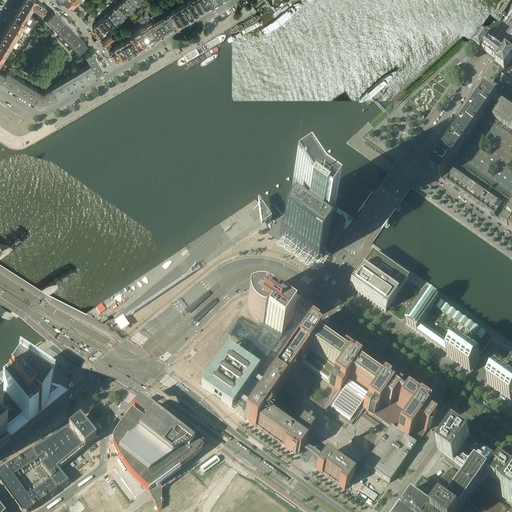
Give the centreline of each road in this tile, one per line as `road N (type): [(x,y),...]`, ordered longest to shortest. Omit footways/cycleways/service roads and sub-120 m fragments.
road 1 (secondary): [(344,511),(153,372)]
road 2 (secondary): [(317,290),(277,265),(241,264),(125,352)]
road 3 (secondary): [(511,427),(325,295)]
road 4 (secondary): [(140,384),(321,511)]
road 5 (secondary): [(153,372),(245,286),(276,287),(311,309)]
road 6 (secondary): [(311,309),(461,414)]
road 7 (tertiary): [(39,511),(100,467),(106,420),(140,384)]
road 8 (tertiary): [(405,163),(317,290)]
road 9 (tertiary): [(325,295),(412,168)]
road 10 (secondary): [(125,352),(0,273)]
road 11 (tertiary): [(110,366),(0,457)]
road 12 (residential): [(115,72),(235,0)]
road 13 (secondary): [(0,291),(110,366)]
road 14 (residential): [(511,238),(412,168)]
road 15 (residential): [(389,511),(461,414)]
